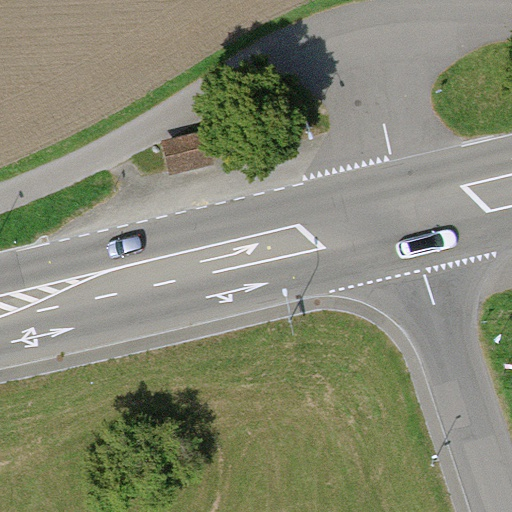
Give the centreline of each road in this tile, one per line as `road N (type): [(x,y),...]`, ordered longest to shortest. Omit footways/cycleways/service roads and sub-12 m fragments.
road 1 (primary): [(0,314),(411,219)]
road 2 (residential): [(411,219),(507,511)]
road 3 (unclassified): [(411,219),(359,36)]
